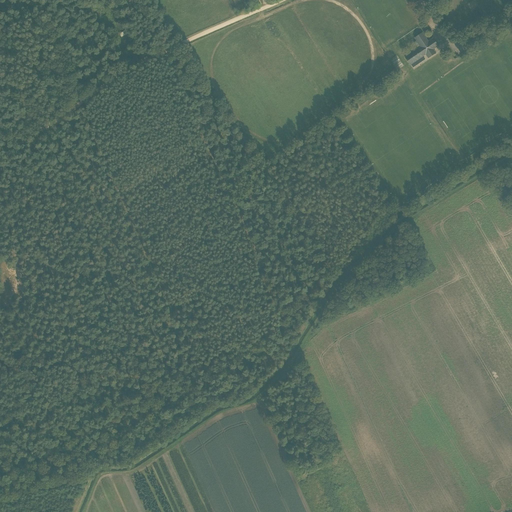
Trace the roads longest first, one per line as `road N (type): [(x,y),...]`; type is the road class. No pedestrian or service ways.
road 1 (track): [(84,511),(101,475),(133,472),(220,413),(260,397),(343,276),(402,223),(511,156)]
road 2 (track): [(330,0),(364,31),(371,75),(287,143),(247,132),(210,75),(222,39),(280,10)]
road 3 (track): [(268,6),(140,60),(36,130),(0,132)]
